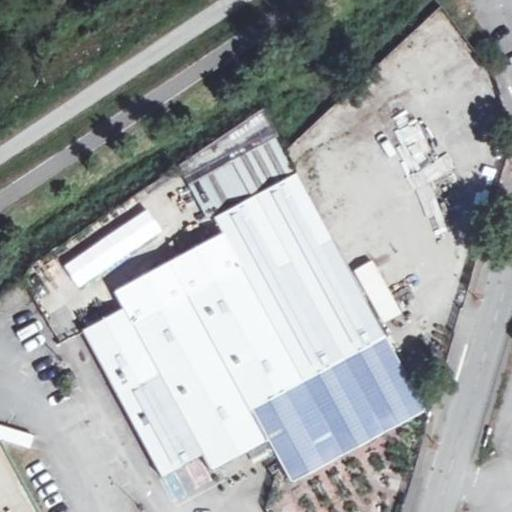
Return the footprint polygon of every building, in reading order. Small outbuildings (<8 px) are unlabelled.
[(387,139),(303,185),(367,304),(452,259),(387,139)] [(269,443),(251,411),(386,339),(367,304),(303,185),(297,174),(215,218),(224,235),(117,293),(125,309),(85,331),(163,478),(199,459),(204,457),(212,473),(239,459),(269,443)] [(86,252),(94,273),(149,251),(141,230),(86,252)] [(284,467),(295,486),(428,414),(386,339),(251,411),(284,467)] [(0,511),(41,511),(2,440),(0,439),(0,511)]
